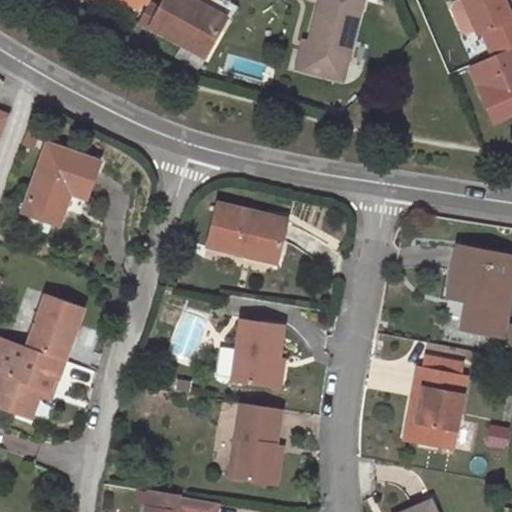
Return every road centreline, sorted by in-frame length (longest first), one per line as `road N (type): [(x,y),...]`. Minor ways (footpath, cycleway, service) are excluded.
road 1 (residential): [(85,511),(90,457),(192,144)]
road 2 (residential): [(387,184),(345,414),(346,511)]
road 3 (residential): [(0,49),(96,108),(192,144)]
road 4 (residential): [(192,144),(284,169),(387,184)]
road 5 (residential): [(387,184),(511,203)]
